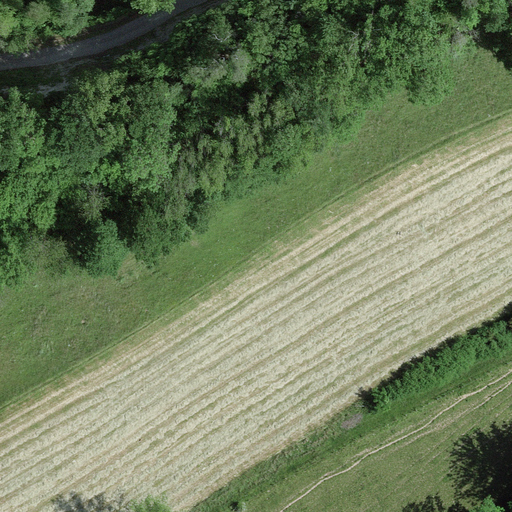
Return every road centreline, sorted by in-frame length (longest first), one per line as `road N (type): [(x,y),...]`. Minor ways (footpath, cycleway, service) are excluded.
road 1 (track): [(511,352),(212,511)]
road 2 (unclassified): [(178,0),(100,42),(0,58)]
road 3 (track): [(164,120),(0,123)]
